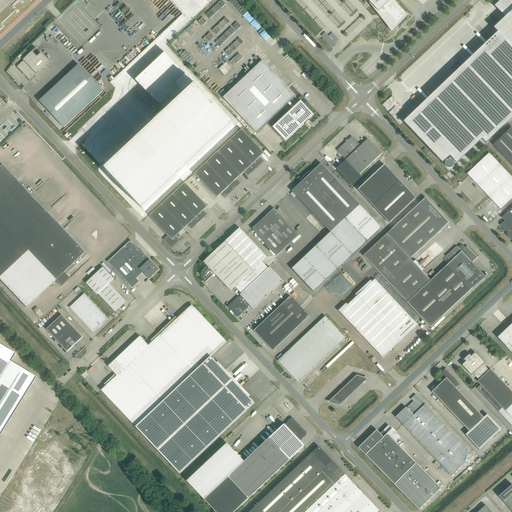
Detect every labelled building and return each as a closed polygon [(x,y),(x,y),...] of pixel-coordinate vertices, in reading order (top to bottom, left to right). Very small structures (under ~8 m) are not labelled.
[(367,0),(370,3),(369,3),(370,4),(370,3),(379,12),(379,11),(381,13),(380,13),(382,16),(383,15),(384,16),(383,17),(393,28),(407,15),(407,16),(408,16),(393,0),(367,0)] [(488,41),(404,122),(443,163),(450,156),(457,163),(482,139),(486,143),(511,118),(511,0),(502,0),(496,6),(506,16),(505,17),(494,28),(497,32),(488,41)] [(246,19),(252,14),(241,2),(236,7),(246,19)] [(213,39),(218,35),(213,31),(209,35),(213,39)] [(23,60),(17,66),(29,80),(49,62),(40,53),(36,56),(29,63),(24,58),(22,60),(23,60)] [(191,90),(106,170),(144,210),(234,126),(196,85),(196,86),(165,53),(136,80),(140,85),(161,107),(166,112),(191,89),(191,90)] [(294,107),(294,106),(290,102),(296,96),(262,60),(223,98),(256,133),(288,104),(292,108),(272,127),(286,141),(314,114),(301,101),(294,107)] [(79,64),(39,101),(64,128),(103,91),(79,64)] [(511,128),(493,145),(511,164),(511,128)] [(242,129),(230,140),(256,168),(264,161),(260,157),(264,153),(242,129)] [(362,177),(359,175),(382,154),(368,139),(360,146),(352,136),(337,150),(346,160),(336,169),(352,186),(362,177)] [(248,176),(256,168),(230,140),(218,151),(240,175),(244,172),(248,176)] [(237,179),(240,175),(218,151),(206,162),(233,191),(241,183),(237,179)] [(489,153),(467,174),(478,186),(501,165),(489,153)] [(225,198),(233,191),(206,162),(194,174),(217,198),(221,194),(225,198)] [(321,163),(292,191),(330,232),(317,245),(338,268),(381,227),(321,163)] [(0,279),(26,307),(55,280),(61,286),(70,279),(63,272),(85,252),(2,165),(0,166),(0,279)] [(358,190),(373,206),(400,181),(384,165),(358,190)] [(511,177),(501,165),(478,186),(490,198),(511,177)] [(511,177),(490,198),(500,209),(511,197),(511,177)] [(416,198),(400,181),(373,206),(389,223),(416,198)] [(185,182),(167,199),(149,216),(168,236),(163,240),(171,248),(180,240),(176,236),(187,225),(192,229),(208,214),(203,210),(207,206),(185,182)] [(472,262),(478,257),(477,257),(467,247),(468,246),(467,246),(465,248),(465,247),(463,247),(463,246),(460,246),(460,247),(459,247),(458,247),(456,246),(457,246),(446,256),(445,256),(451,262),(431,280),(410,259),(449,222),(425,198),(363,255),(430,327),(485,276),(472,262)] [(511,207),(502,217),(502,218),(505,221),(500,225),(507,233),(507,236),(511,240),(511,207)] [(299,235),(274,208),(252,229),(277,255),(299,235)] [(202,273),(202,274),(202,275),(202,276),(202,277),(203,277),(203,278),(206,281),(205,282),(214,274),(231,291),(235,287),(241,293),(241,294),(269,268),(268,268),(262,262),(267,257),(240,228),(203,262),(207,266),(204,269),(203,270),(203,271),(202,271),(202,272),(202,273)] [(130,240),(108,262),(132,288),(140,282),(136,278),(143,272),(149,279),(159,270),(150,259),(146,262),(134,250),(136,248),(130,241),(131,241),(130,240)] [(317,245),(304,257),(326,280),(338,268),(317,245)] [(313,292),(326,280),(304,257),(292,269),(313,292)] [(98,293),(115,311),(126,301),(109,283),(113,278),(103,267),(86,283),(97,294),(98,293)] [(228,307),(229,307),(235,313),(234,314),(238,318),(243,313),(242,313),(243,311),(244,312),(249,307),(248,307),(250,305),(253,309),(272,291),(283,281),(270,267),(269,268),(241,294),(240,295),(241,296),(239,297),(238,296),(228,307)] [(340,312),(383,358),(389,351),(391,352),(394,349),(393,348),(418,325),(375,279),(340,312)] [(103,322),(105,321),(106,321),(108,319),(84,294),(69,308),(93,333),(95,331),(96,330),(96,329),(97,328),(97,327),(98,327),(99,326),(99,325),(100,324),(101,323),(102,323),(103,322)] [(283,303),(254,331),(273,351),(309,316),(291,296),(287,300),(283,303)] [(117,375),(101,390),(102,391),(136,427),(180,474),(255,403),(211,356),(215,352),(226,341),(223,338),(192,305),(149,345),(140,336),(123,352),(115,360),(108,366),(117,375)] [(33,311),(39,317),(43,313),(37,307),(33,311)] [(76,343),(83,337),(62,315),(46,330),(67,352),(73,346),(78,346),(79,346),(76,343)] [(278,361),(298,383),(346,338),(325,316),(278,361)] [(511,323),(498,337),(511,352),(511,323)] [(0,434),(36,377),(10,361),(15,354),(0,344),(0,434)] [(470,354),(469,355),(467,356),(466,357),(465,358),(464,359),(464,360),(466,361),(462,365),(471,375),(473,374),(479,380),(477,381),(480,385),(477,388),(511,425),(511,391),(491,369),(489,370),(483,364),(485,363),(475,352),(471,356),(470,355),(470,354)] [(482,419),(464,398),(455,388),(458,385),(459,385),(445,369),(446,368),(441,373),(440,374),(439,375),(439,376),(440,379),(441,380),(442,382),(432,392),(469,431),(466,435),(480,450),(501,429),(487,414),(482,419)] [(451,476),(464,465),(473,456),(425,404),(416,395),(411,399),(413,401),(407,408),(406,407),(396,417),(403,425),(451,476)] [(301,428),(300,427),(300,426),(299,425),(298,425),(297,424),(297,423),(296,422),(295,421),(294,420),(293,418),(292,418),(291,419),(290,419),(288,420),(288,421),(284,424),(244,462),(241,458),(241,456),(237,454),(238,453),(234,451),(227,443),(187,481),(216,511),(234,511),(305,446),(300,441),(301,440),(303,439),(303,438),(304,437),(305,437),(306,436),(306,435),(307,434),(306,433),(305,431),(304,431),(303,430),(303,429),(302,428),(301,428)] [(377,430),(358,448),(419,510),(433,496),(438,491),(441,488),(395,442),(400,437),(392,429),(384,437),(380,433),(377,430)] [(319,446),(249,511),(305,511),(345,474),(319,446)] [(345,474),(305,511),(379,511),(380,511),(379,510),(345,474)] [(511,484),(499,496),(504,502),(511,494),(511,484)]
